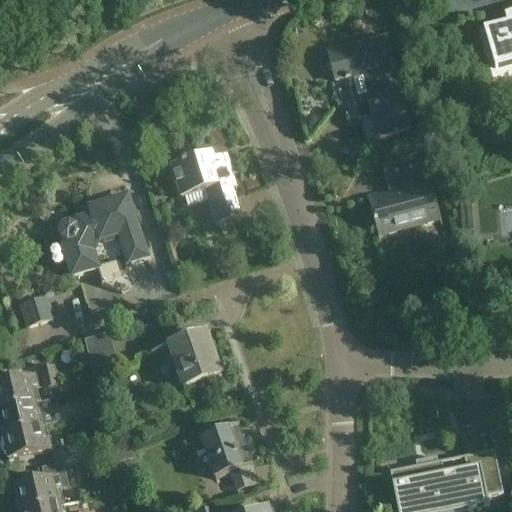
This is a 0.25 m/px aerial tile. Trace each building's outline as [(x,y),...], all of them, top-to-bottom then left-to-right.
[(486,33),(497,70),(511,65),(511,15),(506,17),(509,26),(486,33)] [(393,69),(386,41),(372,45),(373,50),(362,53),(360,48),(346,52),(345,51),(333,54),(333,56),(328,57),(335,84),(344,82),(345,83),(349,82),(355,104),(367,101),(377,141),(409,132),(392,69),(393,69)] [(205,194),(216,228),(242,220),(232,190),(237,189),(226,157),(214,161),(213,155),(172,169),(183,201),(205,194)] [(389,196),(368,202),(378,239),(428,225),(441,222),(431,185),(424,186),(418,188),(414,175),(385,183),(389,196)] [(131,266),(147,261),(128,199),(88,212),(91,219),(76,224),(72,231),(68,229),(61,231),(59,235),(61,242),(66,245),(62,251),(72,281),(98,272),(92,255),(98,245),(121,238),(131,266)] [(471,204),(458,205),(459,217),(472,216),(471,204)] [(35,304),(34,304),(41,327),(54,324),(47,301),(35,304)] [(34,304),(22,308),(29,331),(30,331),(41,327),(34,304)] [(109,336),(85,344),(93,382),(121,373),(109,336)] [(169,350),(183,392),(222,379),(207,337),(169,350)] [(54,368),(39,372),(44,394),(60,389),(54,368)] [(0,391),(0,416),(35,409),(41,407),(35,383),(0,391)] [(35,409),(0,416),(0,424),(4,441),(40,432),(47,431),(66,427),(63,414),(52,416),(50,405),(41,407),(35,409)] [(260,488),(253,469),(239,428),(200,442),(215,482),(230,477),(237,496),(260,488)] [(64,467),(80,463),(77,449),(62,452),(59,441),(49,443),(47,431),(40,432),(4,441),(9,466),(51,456),(54,469),(64,467)] [(130,451),(111,456),(114,467),(133,462),(130,451)] [(417,471),(390,476),(393,489),(397,511),(439,511),(440,511),(439,511),(485,511),(490,511),(488,501),(504,498),(495,455),(438,466),(437,461),(416,465),(417,471)] [(16,493),(20,511),(48,511),(59,510),(56,496),(70,493),(64,467),(54,469),(42,472),(46,486),(16,493)]
